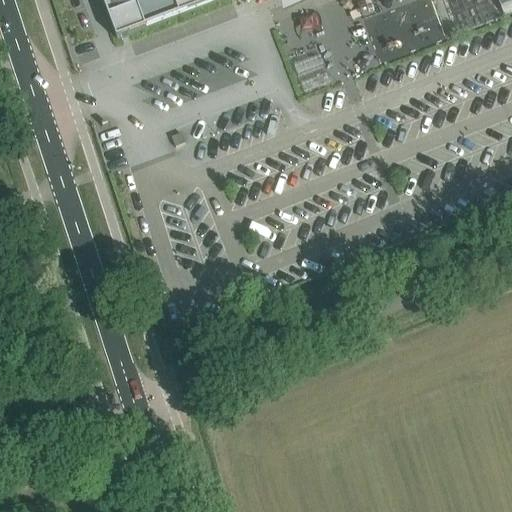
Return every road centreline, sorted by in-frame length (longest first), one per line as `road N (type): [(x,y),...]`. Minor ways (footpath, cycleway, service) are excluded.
road 1 (secondary): [(136,410),(2,0)]
road 2 (track): [(511,248),(168,395)]
road 3 (unclassified): [(136,410),(0,463)]
